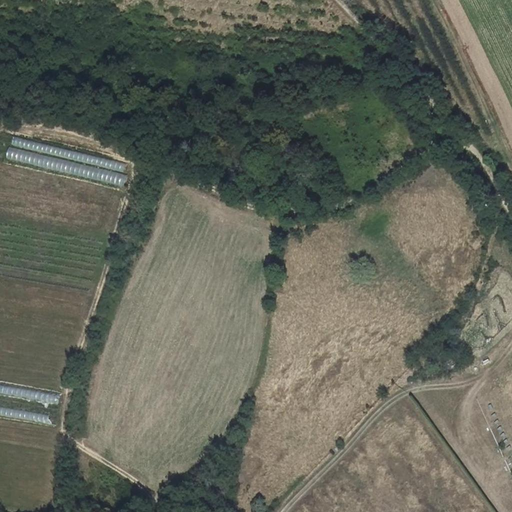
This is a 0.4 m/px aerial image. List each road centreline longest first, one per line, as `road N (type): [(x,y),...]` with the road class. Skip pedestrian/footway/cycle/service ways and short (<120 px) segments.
road 1 (track): [(511,212),(472,143),(341,0)]
road 2 (unknown): [(511,344),(482,374),(468,411),(474,437),(511,494)]
